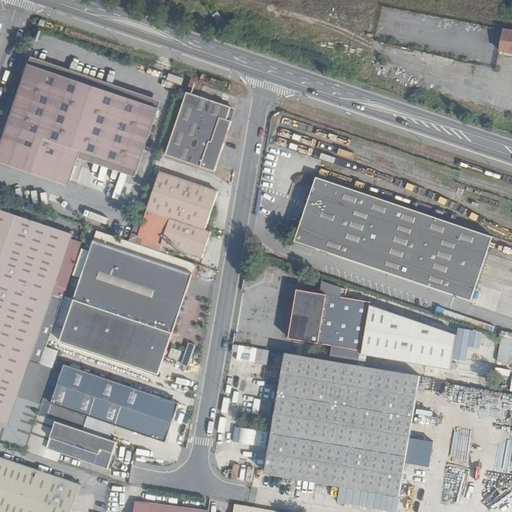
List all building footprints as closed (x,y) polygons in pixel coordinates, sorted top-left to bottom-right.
[(495,53),(511,54),(511,30),(498,29),(495,53)] [(137,172),(159,110),(29,66),(0,152),(0,159),(71,183),(83,152),(137,172)] [(185,90),(183,96),(228,111),(230,105),(185,90)] [(228,111),(183,96),(165,153),(213,171),(230,119),(226,119),(228,111)] [(144,235),(141,245),(167,253),(170,243),(206,254),(213,232),(206,230),(218,193),(161,173),(141,234),(144,235)] [(434,215),(317,174),(294,238),(469,299),(487,249),(492,235),(434,215)] [(0,420),(6,423),(72,234),(0,209),(0,420)] [(172,330),(191,272),(92,239),(73,296),(172,330)] [(357,350),(365,304),(293,290),(284,337),(357,350)] [(511,338),(500,336),(496,362),(509,364),(511,343),(511,338)] [(422,375),(288,351),(265,473),(282,476),(282,482),(288,483),(290,477),(402,496),(422,375)] [(164,444),(177,406),(65,364),(51,402),(164,444)] [(115,440),(56,419),(47,446),(107,467),(115,440)] [(71,511),(81,483),(0,455),(0,511),(71,511)] [(194,511),(135,503),(133,511),(194,511)]
